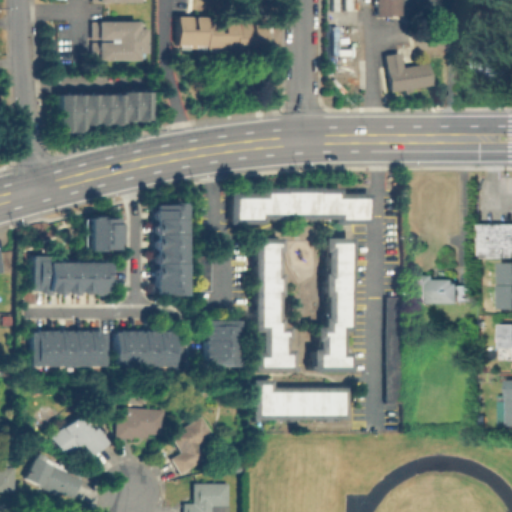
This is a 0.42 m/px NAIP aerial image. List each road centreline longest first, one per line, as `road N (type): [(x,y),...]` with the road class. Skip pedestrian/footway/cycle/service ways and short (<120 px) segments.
road 1 (secondary): [(0,198),(124,165),(262,142),(511,138)]
road 2 (tertiary): [(34,189),(15,0)]
road 3 (tertiary): [(299,140),(299,0)]
